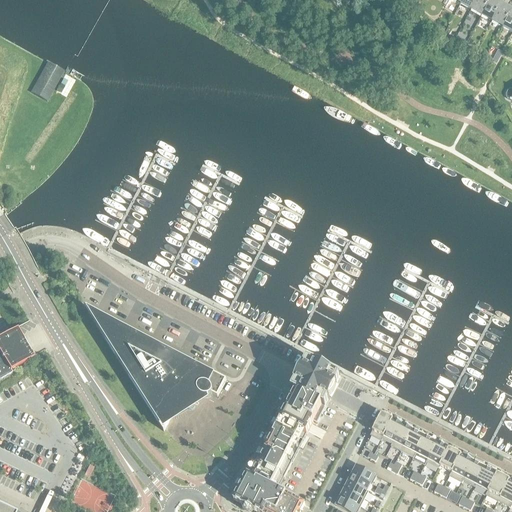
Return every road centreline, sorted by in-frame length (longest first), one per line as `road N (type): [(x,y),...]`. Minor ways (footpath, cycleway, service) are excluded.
road 1 (residential): [(285,370),(61,243)]
road 2 (tertiary): [(56,333),(109,428),(169,506)]
road 3 (tertiary): [(179,494),(56,333)]
road 4 (residential): [(199,497),(240,451),(285,370)]
